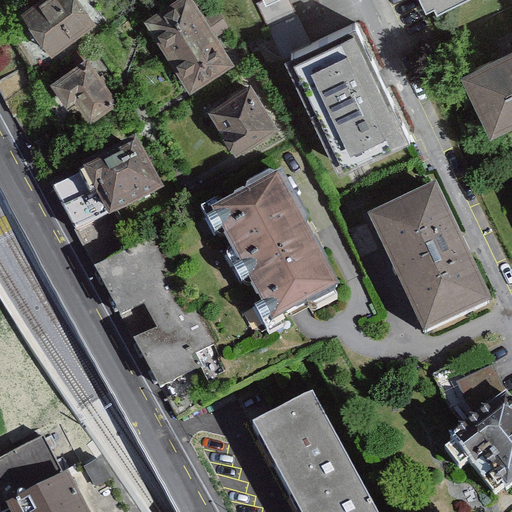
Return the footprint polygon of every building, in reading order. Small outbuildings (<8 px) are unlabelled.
[(101,15),(89,0),(28,0),(24,3),(56,48),(101,15)] [(172,47),(217,19),(204,0),(164,0),(149,10),(172,47)] [(172,47),(196,84),(240,56),(217,19),(172,47)] [(359,24),(295,54),(349,168),(412,138),(359,24)] [(123,95),(91,50),(54,76),(70,99),(78,94),(94,116),(123,95)] [(511,56),(465,79),(492,136),(511,125),(511,56)] [(286,123),(257,75),(214,101),(243,149),(286,123)] [(170,184),(143,129),(87,157),(92,167),(58,183),(80,228),(170,184)] [(337,287),(277,175),(216,208),(275,319),(337,287)] [(438,191),(373,222),(428,334),(493,303),(438,191)] [(177,276),(156,238),(132,251),(130,248),(96,267),(123,315),(147,302),(160,326),(137,339),(165,389),(201,369),(196,360),(216,349),(195,311),(186,316),(167,282),(177,276)] [(9,390),(0,391),(0,441),(15,439),(9,390)] [(511,397),(509,393),(451,441),(455,446),(450,450),(466,470),(471,466),(500,501),(511,491),(511,397)] [(301,511),(374,511),(311,395),(254,425),(301,511)] [(5,511),(14,509),(10,501),(66,472),(47,435),(0,459),(0,493),(4,511),(5,511)] [(96,511),(73,468),(66,472),(10,501),(14,509),(15,511),(96,511)]
